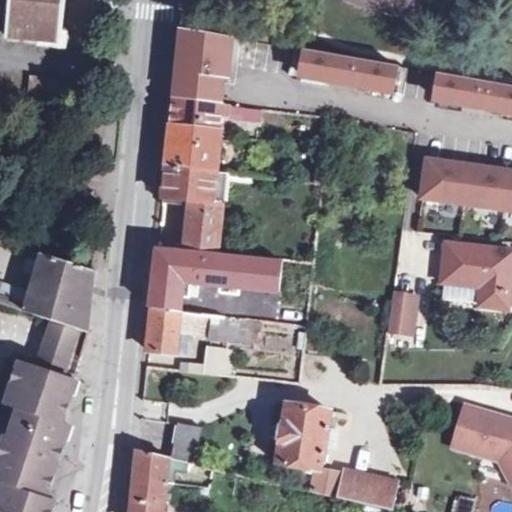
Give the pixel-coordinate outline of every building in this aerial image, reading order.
[(8,0),(5,37),(25,39),(26,29),(45,31),(44,42),(65,44),(69,0),(8,0)] [(346,0),(391,14),(396,0),(346,0)] [(421,0),(396,0),(391,14),(414,22),(421,0)] [(25,39),(44,42),(45,31),(26,29),(25,39)] [(179,74),(176,103),(221,108),(225,80),(212,79),(215,64),(230,66),(234,41),(183,32),(179,74)] [(349,61),(296,52),(291,78),(345,87),(349,61)] [(352,88),(356,63),(349,61),(345,87),(352,88)] [(399,70),(356,63),(352,88),(394,96),(399,70)] [(230,80),(230,66),(215,64),(212,79),(225,80),(230,80)] [(404,98),(409,71),(399,70),(394,96),(404,98)] [(484,85),(441,78),(437,102),(480,110),(484,85)] [(484,85),(480,110),(486,112),(490,87),(484,85)] [(511,90),(490,87),(486,112),(511,116),(511,90)] [(173,128),(221,133),(223,119),(224,108),(221,108),(176,103),(175,117),(173,128)] [(224,108),(223,119),(256,122),(258,112),(224,108)] [(217,175),(221,133),(173,128),(171,149),(169,170),(217,175)] [(324,186),(327,163),(318,162),(316,185),(324,186)] [(428,172),(424,200),(511,211),(511,174),(489,172),(487,179),(470,177),(470,170),(447,167),(447,173),(428,172)] [(214,204),(217,175),(169,170),(166,199),(198,202),(192,252),(217,255),(223,205),(214,204)] [(214,204),(223,205),(226,205),(229,176),(217,175),(214,204)] [(511,260),(511,254),(446,246),(444,282),(482,288),(481,306),(507,309),(507,306),(511,306),(511,293),(508,293),(511,260)] [(153,312),(181,315),(183,300),(184,287),(192,288),(193,284),(223,287),(241,290),(281,294),(284,262),(217,255),(192,252),(160,249),(153,312)] [(89,334),(92,305),(95,273),(46,255),(27,311),(89,334)] [(192,288),(184,287),(183,300),(191,301),(192,288)] [(223,287),(222,296),(241,298),(241,290),(223,287)] [(415,304),(393,301),(389,335),(409,338),(415,304)] [(151,332),(179,335),(181,315),(153,312),(151,332)] [(207,338),(209,318),(181,315),(179,335),(207,338)] [(232,321),(225,320),(216,319),(215,326),(231,328),(232,321)] [(54,325),(39,367),(65,375),(80,334),(54,325)] [(177,355),(179,335),(151,332),(150,341),(149,352),(177,355)] [(206,375),(217,377),(219,359),(208,357),(206,375)] [(12,358),(0,394),(0,416),(11,420),(6,435),(0,433),(0,511),(51,511),(56,499),(48,495),(67,438),(60,436),(64,423),(79,380),(70,377),(65,375),(39,367),(12,358)] [(278,463),(321,472),(326,447),(335,448),(337,433),(328,432),(331,413),(288,404),(278,463)] [(511,426),(511,424),(464,410),(452,449),(497,463),(508,488),(511,485),(511,430),(510,430),(511,426)] [(11,420),(0,416),(0,433),(6,435),(11,420)] [(71,425),(64,423),(60,436),(67,438),(71,425)] [(180,424),(174,461),(188,464),(195,466),(202,428),(180,424)] [(161,511),(164,498),(170,499),(171,485),(166,484),(168,472),(186,475),(188,464),(174,461),(138,453),(135,474),(131,511),(161,511)] [(213,470),(195,466),(193,477),(211,480),(213,470)] [(321,472),(316,493),(389,509),(394,484),(344,473),(344,476),(321,472)] [(473,511),(475,501),(460,497),(456,511),(473,511)]
